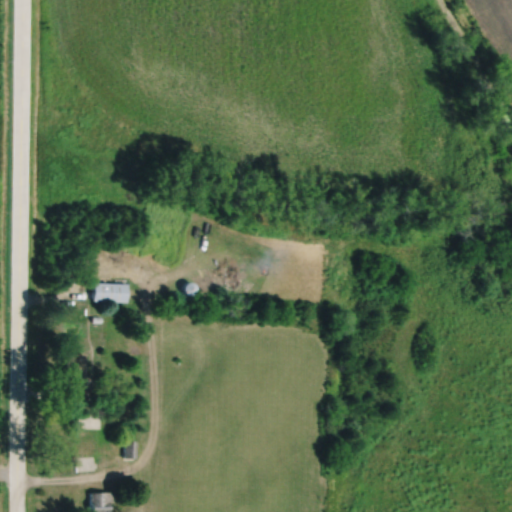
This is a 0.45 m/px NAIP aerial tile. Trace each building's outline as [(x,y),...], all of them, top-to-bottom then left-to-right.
[(91,282),(91,301),(124,302),(125,284),(91,282)] [(182,285),(181,286),(181,288),(181,290),(182,292),(183,293),(185,294),(187,294),(188,294),(190,294),(192,293),(193,291),(194,289),(194,288),(193,286),(192,284),(191,283),(190,282),(188,282),(186,282),(184,282),(183,283),(182,285)] [(63,354),(64,387),(62,387),(62,399),(83,399),(82,354),(63,354)] [(123,439),(123,457),(135,457),(135,439),(123,439)] [(89,491),(89,511),(107,511),(107,502),(112,502),(112,491),(89,491)]
